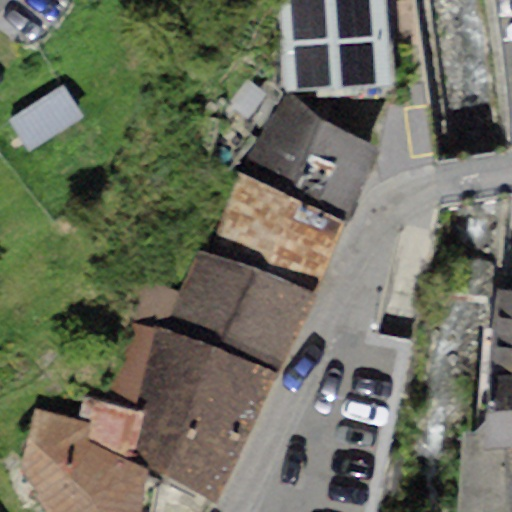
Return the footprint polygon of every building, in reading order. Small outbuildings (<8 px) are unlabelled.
[(284,0),(289,84),(335,81),(388,78),(383,0),(284,0)] [(374,145),(284,89),(241,172),(344,218),(374,145)] [(344,218),(241,172),(233,169),(213,252),(312,288),(319,272),(344,218)] [(312,288),(213,252),(193,244),(172,290),(156,325),(270,374),(289,336),(312,288)] [(156,325),(172,290),(135,275),(120,322),(156,325)] [(454,511),(511,511),(511,295),(492,296),(476,429),(460,431),(454,511)] [(214,498),(270,374),(156,325),(120,322),(88,397),(135,410),(126,453),(148,463),(162,472),(214,498)] [(76,425),(39,411),(11,459),(44,511),(140,511),(148,463),(126,453),(135,410),(88,397),(76,425)]
